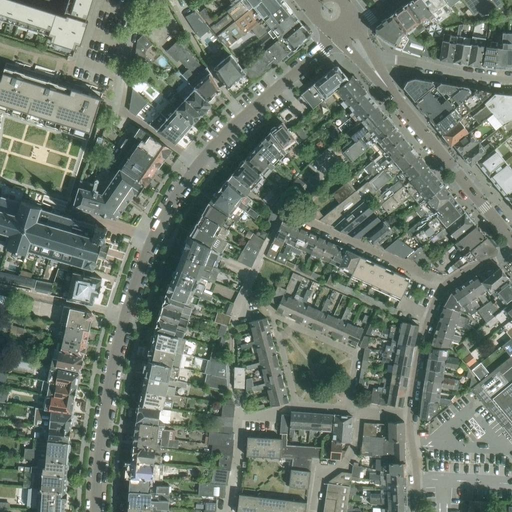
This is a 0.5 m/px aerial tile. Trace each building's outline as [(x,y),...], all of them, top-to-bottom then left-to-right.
[(0,19),(8,21),(14,0),(3,0),(0,9),(0,19)] [(18,25),(25,3),(14,0),(8,21),(18,25)] [(90,7),(69,0),(65,11),(87,17),(90,7)] [(217,35),(260,0),(239,0),(233,5),(218,17),(220,20),(214,25),(214,24),(210,27),(217,35)] [(263,18),(284,1),(283,0),(260,0),(217,35),(227,47),(250,28),(263,18)] [(434,16),(421,0),(411,0),(406,4),(424,29),(433,22),(430,19),(433,17),(434,16)] [(449,5),(444,0),(421,0),(434,16),(433,17),(437,23),(439,22),(440,22),(454,11),(449,5)] [(462,0),(474,15),(492,2),(497,8),(503,4),(500,0),(462,0)] [(258,39),(292,11),(284,1),(263,18),(250,28),(258,39)] [(28,28),(35,7),(25,3),(18,25),(28,28)] [(424,29),(406,4),(392,15),(408,36),(411,34),(413,32),(415,35),(424,29)] [(38,31),(45,10),(35,7),(28,28),(38,31)] [(205,8),(199,12),(209,24),(215,20),(205,8)] [(49,35),(56,13),(45,10),(38,31),(49,35)] [(87,17),(65,11),(64,16),(56,13),(49,35),(52,36),(51,41),(75,49),(77,44),(81,45),(88,21),(86,21),(87,17)] [(279,38),(300,21),(292,11),(271,28),(279,38)] [(186,18),(196,34),(206,26),(196,13),(186,18)] [(408,36),(392,15),(376,27),(376,34),(382,40),(382,39),(393,45),(393,46),(394,46),(394,45),(413,53),(421,55),(428,57),(431,49),(414,38),(411,34),(408,36)] [(302,42),(305,39),(307,37),(308,32),(300,21),(279,38),(280,39),(243,69),(242,70),(245,73),(251,81),(255,80),(293,49),(293,50),(302,42)] [(210,31),(206,26),(196,34),(200,38),(210,31)] [(452,62),(456,36),(443,33),(439,59),(452,62)] [(505,69),(506,33),(502,33),(502,42),(496,42),(495,68),(502,68),(505,69)] [(152,44),(142,35),(137,40),(136,48),(144,56),(146,49),(146,50),(152,44)] [(466,64),(470,45),(469,45),(470,38),(456,36),(452,62),(466,64)] [(470,45),(466,64),(480,66),(484,41),(478,40),(479,38),(472,37),(470,45)] [(495,68),(496,42),(491,41),(491,40),(486,39),(482,67),(495,68)] [(217,83),(206,67),(205,69),(177,41),(166,51),(177,62),(179,60),(188,69),(182,74),(211,104),(213,104),(216,100),(216,97),(213,95),(215,93),(217,92),(219,90),(219,88),(217,83)] [(136,48),(133,65),(142,67),(144,56),(136,48)] [(243,69),(230,54),(213,68),(226,89),(245,73),(242,70),(243,69)] [(0,181),(67,203),(90,132),(99,105),(101,99),(101,98),(103,93),(96,91),(81,86),(77,85),(58,79),(34,71),(29,70),(14,65),(6,63),(5,67),(1,79),(0,78),(0,181)] [(308,88),(301,95),(312,108),(313,109),(323,99),(348,79),(347,77),(338,67),(334,67),(308,88)] [(211,104),(182,74),(178,70),(173,75),(181,84),(175,89),(177,91),(178,91),(202,113),(210,104),(211,104)] [(151,90),(134,75),(133,82),(147,94),(150,90),(151,90)] [(344,108),(365,91),(352,76),(348,79),(323,99),(329,106),(337,99),(344,108)] [(415,78),(409,80),(407,80),(403,87),(414,101),(432,86),(433,85),(436,87),(442,83),(441,83),(440,83),(415,78)] [(147,94),(133,82),(132,89),(143,98),(147,94)] [(445,99),(461,87),(442,83),(436,87),(445,99)] [(432,86),(414,101),(426,115),(444,100),(432,86)] [(433,124),(463,101),(476,89),(461,87),(445,99),(444,100),(426,115),(433,124)] [(129,111),(136,116),(140,111),(141,109),(143,107),(143,106),(146,101),(147,101),(143,98),(132,89),(131,97),(131,100),(130,103),(129,111)] [(470,110),(491,93),(487,92),(488,91),(484,91),(476,89),(463,101),(470,110)] [(178,91),(177,91),(168,101),(171,104),(192,123),(202,113),(178,91)] [(346,132),(377,106),(365,91),(344,108),(352,116),(338,128),(343,134),(346,132)] [(453,144),(492,114),(502,106),(503,94),(495,93),(483,102),(486,105),(472,115),(469,111),(441,134),(451,146),(453,144)] [(477,161),(511,132),(511,120),(508,116),(510,95),(503,94),(502,106),(492,114),(453,144),(471,166),(477,161)] [(441,134),(469,111),(470,110),(463,101),(433,124),(441,134)] [(192,123),(171,104),(167,109),(165,108),(160,113),(162,114),(162,115),(183,133),(192,123)] [(368,131),(386,116),(383,112),(382,112),(377,106),(346,132),(355,142),(360,137),(368,130),(368,131)] [(160,112),(149,125),(156,130),(175,143),(183,133),(166,118),(162,115),(160,113),(160,112)] [(370,146),(394,126),(386,116),(368,131),(368,130),(360,137),(355,142),(344,151),(352,161),(370,147),(370,146)] [(301,141),(282,123),(278,127),(277,126),(276,127),(274,127),(271,129),(271,131),(270,132),(286,153),(301,141)] [(394,126),(374,143),(382,152),(402,135),(399,132),(394,126)] [(131,140),(161,160),(165,155),(167,155),(169,152),(169,150),(170,148),(139,128),(135,133),(131,139),(131,140)] [(286,153),(270,132),(258,144),(255,148),(273,164),(278,159),(280,160),(284,155),(286,153)] [(303,132),(298,136),(302,141),(307,136),(303,132)] [(511,132),(477,161),(505,196),(511,190),(511,132)] [(374,176),(411,146),(402,135),(382,152),(371,161),(372,161),(364,168),(368,174),(371,172),(374,176)] [(126,139),(121,147),(121,150),(153,173),(157,167),(158,168),(162,162),(161,161),(161,160),(131,140),(130,139),(126,139)] [(311,145),(307,149),(315,159),(319,155),(311,145)] [(396,174),(419,156),(416,152),(415,150),(411,146),(374,176),(374,177),(368,181),(375,191),(379,188),(396,174)] [(93,159),(98,153),(91,148),(89,155),(93,159)] [(273,164),(255,148),(251,152),(244,160),(244,161),(263,178),(264,176),(266,177),(275,166),(273,164)] [(121,150),(112,162),(119,167),(145,185),(153,173),(121,150)] [(102,165),(107,159),(102,156),(98,162),(102,165)] [(381,204),(427,166),(419,156),(396,174),(400,179),(381,194),(379,192),(381,191),(379,188),(375,191),(372,194),(381,204)] [(266,181),(263,178),(244,161),(232,174),(250,190),(251,191),(258,183),(262,186),(266,181)] [(412,195),(435,175),(427,166),(381,204),(388,214),(411,194),(412,195)] [(145,185),(119,167),(106,187),(81,180),(80,186),(74,206),(109,217),(116,219),(134,193),(137,195),(145,185)] [(250,190),(232,174),(230,177),(228,180),(227,179),(218,191),(242,209),(244,211),(246,209),(248,206),(246,205),(251,199),(246,195),(248,193),(250,190)] [(420,205),(443,185),(435,175),(412,195),(420,205)] [(298,178),(279,200),(285,205),(290,199),(304,182),(298,178)] [(343,218),(372,194),(375,191),(368,181),(367,182),(367,181),(356,190),(339,204),(323,216),(319,220),(328,224),(330,222),(334,227),(343,218)] [(339,204),(356,190),(349,181),(331,194),(339,204)] [(265,198),(263,201),(272,206),(274,203),(277,199),(283,192),(275,185),(265,198)] [(428,215),(451,195),(443,185),(420,205),(414,210),(420,218),(427,213),(428,215)] [(242,209),(218,191),(209,202),(234,220),(235,220),(237,221),(240,216),(238,215),(242,209)] [(347,233),(374,211),(373,211),(381,204),(372,194),(343,218),(334,227),(341,230),(344,228),(347,233)] [(0,243),(0,244),(1,245),(2,244),(7,245),(6,247),(13,249),(12,251),(20,254),(20,253),(26,255),(26,253),(27,253),(27,252),(29,252),(29,251),(38,254),(37,255),(39,255),(39,254),(49,257),(48,258),(50,259),(50,258),(51,258),(51,261),(58,263),(58,260),(60,261),(60,262),(61,262),(61,261),(71,264),(71,265),(72,265),(72,264),(82,267),(89,270),(92,271),(92,272),(93,271),(94,270),(93,270),(93,269),(92,269),(96,266),(97,266),(97,265),(96,265),(95,260),(96,260),(96,259),(97,260),(98,259),(97,258),(97,256),(104,258),(103,258),(106,259),(106,256),(108,248),(109,248),(109,246),(104,245),(105,242),(105,240),(104,240),(104,238),(103,238),(105,231),(106,232),(107,230),(106,230),(106,228),(104,228),(104,229),(97,227),(98,226),(96,225),(97,225),(95,224),(95,225),(93,225),(94,222),(88,220),(87,223),(85,223),(86,221),(84,221),(84,222),(74,219),(75,218),(73,218),(73,219),(71,218),(72,215),(66,213),(65,216),(63,216),(64,215),(62,214),(62,215),(52,212),(53,211),(51,211),(51,212),(42,209),(42,208),(42,207),(41,206),(41,204),(29,200),(24,199),(24,198),(23,201),(21,200),(21,202),(16,200),(16,199),(15,199),(15,200),(10,198),(10,197),(9,197),(8,198),(3,196),(3,195),(2,195),(1,197),(0,197),(0,243)] [(446,226),(464,211),(451,195),(428,215),(406,231),(410,236),(412,234),(422,246),(436,234),(436,235),(446,226)] [(234,220),(209,202),(206,207),(207,207),(203,214),(228,230),(228,229),(231,224),(232,225),(234,220)] [(317,207),(307,215),(314,218),(320,212),(317,207)] [(250,208),(246,213),(255,219),(258,215),(250,208)] [(380,220),(374,211),(347,233),(358,238),(380,220)] [(456,238),(474,223),(464,211),(446,226),(436,235),(440,239),(450,231),(456,238)] [(228,230),(203,214),(202,214),(199,215),(197,219),(198,221),(196,225),(223,240),(229,230),(228,229),(228,230)] [(285,241),(292,225),(282,221),(272,243),(281,247),(284,241),(285,241)] [(384,222),(366,236),(367,237),(366,239),(369,243),(371,242),(372,244),(377,241),(379,244),(385,239),(382,236),(390,230),(384,222)] [(223,240),(196,225),(196,226),(195,226),(193,225),(191,229),(192,231),(193,231),(192,232),(189,236),(211,247),(212,247),(218,250),(223,240)] [(293,245),(301,229),(292,225),(285,241),(288,243),(283,254),(280,252),(276,260),(285,264),(290,251),(293,245)] [(464,255),(486,237),(479,228),(476,225),(455,242),(464,255)] [(303,249),(310,233),(301,229),(293,245),(290,251),(300,255),(303,249)] [(262,230),(259,236),(265,239),(268,234),(262,230)] [(264,240),(259,236),(253,233),(248,241),(260,249),(264,240)] [(312,254),(319,238),(310,233),(303,249),(312,254)] [(182,248),(181,252),(181,254),(182,254),(182,255),(182,254),(213,266),(216,258),(218,253),(210,249),(211,247),(189,236),(185,247),(182,248)] [(495,253),(496,249),(486,237),(464,255),(454,264),(457,268),(470,261),(487,255),(495,253)] [(321,258),(328,242),(319,238),(312,254),(310,258),(319,262),(321,258)] [(397,239),(384,250),(404,259),(414,250),(397,239)] [(330,262),(337,246),(328,242),(321,258),(330,262)] [(339,266),(346,250),(337,246),(330,262),(335,264),(326,283),(332,286),(334,281),(339,272),(341,267),(339,266)] [(414,260),(425,251),(421,247),(409,258),(412,262),(414,260)] [(276,260),(280,252),(270,248),(266,256),(276,260)] [(350,277),(359,256),(346,250),(339,266),(341,267),(339,272),(350,277)] [(242,251),(237,260),(251,268),(256,258),(242,251)] [(421,263),(429,256),(425,251),(414,260),(418,265),(421,263)] [(207,280),(213,266),(182,254),(182,255),(177,267),(207,280)] [(360,281),(369,260),(359,256),(350,277),(360,281)] [(424,267),(432,260),(429,256),(421,263),(424,267)] [(370,286),(379,265),(369,260),(360,281),(370,286)] [(303,273),(305,268),(295,264),(293,268),(303,273)] [(380,291),(389,270),(379,265),(370,286),(380,291)] [(231,279),(234,272),(220,266),(217,273),(231,279)] [(67,299),(92,305),(95,295),(98,296),(101,285),(100,285),(101,279),(91,276),(91,275),(90,276),(87,275),(89,270),(82,267),(81,274),(74,272),(73,273),(67,299)] [(207,280),(177,267),(171,281),(202,293),(207,280)] [(314,272),(305,268),(303,273),(312,277),(314,272)] [(503,281),(507,277),(499,268),(485,273),(478,275),(489,292),(503,281)] [(390,296),(400,274),(389,270),(380,291),(390,296)] [(293,272),(291,277),(301,281),(303,277),(293,272)] [(323,276),(314,272),(312,277),(321,280),(323,276)] [(400,300),(410,279),(400,274),(390,296),(400,300)] [(487,290),(476,276),(468,281),(478,296),(484,304),(488,301),(483,293),(487,290)] [(480,307),(475,310),(476,311),(477,310),(486,322),(494,316),(494,315),(511,300),(511,279),(511,277),(504,282),(503,281),(489,292),(489,293),(490,292),(495,297),(493,298),(482,306),(480,307)] [(210,296),(202,293),(171,281),(166,294),(194,303),(197,304),(200,298),(207,301),(210,296)] [(478,296),(468,281),(459,287),(472,307),(475,310),(480,307),(475,299),(478,296)] [(287,290),(286,289),(278,286),(271,302),(279,305),(276,311),(286,315),(293,299),(285,295),(287,290)] [(472,307),(459,287),(451,293),(461,308),(462,307),(464,310),(465,309),(463,307),(466,305),(472,314),(476,311),(475,310),(472,307)] [(461,308),(451,293),(444,305),(458,311),(461,312),(464,310),(462,307),(461,308)] [(0,294),(0,307),(14,311),(17,299),(0,294)] [(190,315),(194,303),(166,294),(162,307),(190,315)] [(305,299),(303,298),(296,295),(294,299),(293,299),(286,315),(296,320),(305,299)] [(306,324),(313,307),(306,304),(308,297),(304,296),(303,298),(305,299),(296,320),(306,324)] [(494,316),(486,322),(490,326),(498,320),(503,326),(510,320),(511,318),(511,300),(494,315),(494,316)] [(228,315),(233,304),(226,301),(222,312),(228,315)] [(325,312),(328,306),(324,304),(322,311),(323,311),(316,328),(326,333),(333,316),(325,312)] [(444,305),(441,315),(468,324),(469,318),(460,315),(461,312),(458,311),(444,305)] [(186,326),(190,315),(162,307),(158,318),(186,327),(186,326)] [(323,311),(322,311),(313,307),(306,324),(316,328),(323,311)] [(93,314),(92,313),(88,312),(88,311),(87,311),(87,312),(71,308),(69,316),(64,315),(62,323),(62,324),(89,330),(93,314)] [(221,324),(227,326),(230,316),(228,315),(222,312),(217,311),(214,322),(221,324)] [(346,341),(353,325),(345,321),(348,315),(344,313),(341,319),(343,320),(336,337),(346,341)] [(441,315),(437,325),(455,331),(457,325),(469,329),(470,326),(468,324),(441,315)] [(343,320),(341,319),(333,316),(326,333),(336,337),(343,320)] [(187,327),(186,326),(186,327),(158,318),(154,331),(183,339),(183,338),(184,332),(185,332),(187,327)] [(269,328),(267,318),(249,322),(252,333),(269,328)] [(511,318),(510,320),(503,326),(507,331),(511,337),(511,318)] [(416,336),(418,326),(402,322),(401,328),(391,326),(390,329),(384,328),(383,330),(400,334),(400,333),(416,336)] [(86,343),(89,330),(62,324),(62,323),(58,323),(55,336),(61,337),(63,338),(64,337),(86,343)] [(224,338),(227,326),(221,324),(217,336),(224,338)] [(11,325),(9,337),(15,338),(17,326),(11,325)] [(356,346),(363,329),(353,325),(346,341),(356,346)] [(370,325),(366,334),(371,335),(374,326),(370,325)] [(454,334),(455,331),(437,325),(434,334),(459,341),(461,337),(454,334)] [(272,339),(269,328),(252,333),(254,341),(247,343),(248,347),(255,345),(255,343),(272,339)] [(414,344),(416,336),(400,333),(400,334),(383,330),(383,334),(389,335),(388,336),(392,337),(391,341),(398,343),(397,343),(414,346),(414,344)] [(186,339),(183,338),(183,339),(154,331),(152,342),(151,346),(183,354),(185,354),(185,355),(193,356),(194,350),(187,349),(186,350),(184,349),(186,339)] [(459,344),(459,341),(434,334),(431,346),(449,347),(451,342),(459,344)] [(370,336),(364,335),(359,347),(365,348),(367,348),(370,336)] [(225,351),(224,338),(217,336),(215,348),(225,351)] [(58,343),(56,350),(60,350),(61,350),(61,351),(83,356),(86,343),(64,337),(63,338),(61,337),(60,344),(58,343)] [(511,337),(502,346),(511,357),(511,355),(511,337)] [(275,349),(272,339),(255,343),(255,345),(258,354),(275,349)] [(412,356),(414,346),(397,343),(396,349),(394,349),(395,348),(388,347),(389,346),(386,345),(385,351),(395,353),(412,356)] [(465,345),(457,351),(463,359),(470,352),(465,345)] [(180,368),(183,354),(151,346),(148,361),(180,368)] [(213,361),(213,362),(226,365),(225,351),(215,348),(213,361)] [(448,350),(430,348),(428,358),(446,361),(458,364),(459,358),(447,356),(448,350)] [(79,371),(83,356),(61,351),(61,350),(60,350),(54,349),(51,365),(79,371)] [(278,360),(275,349),(258,354),(260,362),(253,364),(254,368),(261,366),(260,364),(278,360)] [(384,351),(382,361),(383,361),(394,363),(410,366),(412,356),(395,353),(385,351),(384,351)] [(471,353),(470,352),(463,359),(469,366),(476,360),(470,353),(471,353)] [(472,388),(471,389),(503,427),(511,438),(511,355),(511,357),(479,382),(478,382),(471,388),(472,388)] [(457,369),(458,364),(446,361),(428,358),(426,369),(444,372),(445,366),(457,369)] [(227,379),(226,365),(213,362),(213,361),(209,360),(206,374),(227,379)] [(263,375),(280,371),(278,360),(260,364),(261,366),(263,375)] [(177,381),(180,368),(148,361),(145,375),(177,381)] [(472,369),(481,380),(490,373),(481,362),(472,369)] [(408,376),(410,366),(394,363),(392,373),(408,376)] [(48,367),(45,380),(48,381),(47,382),(77,387),(79,373),(50,367),(48,367)] [(244,388),(245,368),(235,367),(234,387),(244,388)] [(443,377),(444,372),(426,369),(424,379),(459,385),(459,381),(443,377)] [(283,381),(280,371),(263,375),(265,383),(258,385),(259,389),(266,387),(266,386),(283,381)] [(407,386),(408,376),(392,373),(391,379),(383,378),(382,382),(384,382),(407,386)] [(228,391),(227,379),(206,374),(204,386),(228,391)] [(471,388),(478,382),(472,374),(471,378),(469,387),(471,387),(471,388)] [(187,383),(177,381),(145,375),(142,390),(174,395),(176,386),(186,387),(187,383)] [(458,390),(459,385),(424,379),(422,389),(440,393),(441,387),(453,389),(453,390),(458,390)] [(74,400),(77,387),(47,382),(48,381),(43,380),(41,394),(47,395),(74,400)] [(286,392),(283,381),(266,386),(266,387),(269,396),(286,392)] [(405,396),(407,386),(384,382),(383,388),(378,387),(378,389),(377,389),(377,391),(381,392),(389,393),(405,396)] [(389,393),(388,399),(380,398),(381,392),(377,391),(377,389),(373,388),(370,403),(387,406),(387,404),(403,407),(405,396),(389,393)] [(439,398),(440,393),(422,389),(421,395),(421,399),(447,404),(451,401),(452,400),(439,398)] [(181,396),(174,395),(142,390),(139,404),(171,409),(172,401),(180,402),(181,396)] [(289,402),(286,392),(269,396),(271,407),(289,402)] [(72,413),(74,400),(47,395),(45,409),(46,409),(72,413)] [(433,418),(453,403),(451,401),(447,404),(421,399),(419,418),(433,418)] [(138,406),(136,422),(165,426),(169,426),(172,411),(138,406)] [(72,414),(72,413),(46,409),(46,412),(41,412),(41,415),(43,415),(43,417),(42,417),(41,426),(70,429),(72,414)] [(300,429),(301,412),(291,412),(289,434),(294,434),(294,429),(300,429)] [(310,430),(312,413),(301,412),(300,429),(299,435),(304,435),(304,430),(310,430)] [(321,431),(322,414),(312,413),(310,430),(309,436),(313,436),(314,430),(321,431)] [(331,432),(332,415),(322,414),(321,431),(331,432)] [(342,442),(344,416),(334,415),(332,441),(342,442)] [(350,443),(352,427),(353,417),(344,416),(342,442),(350,443)] [(220,417),(218,432),(232,433),(233,419),(220,417)] [(164,429),(165,426),(136,422),(135,430),(134,435),(174,440),(175,430),(164,429)] [(363,436),(362,452),(372,453),(372,454),(382,455),(382,439),(404,438),(404,426),(404,422),(402,422),(385,422),(385,434),(388,434),(388,437),(382,437),(376,437),(363,436)] [(376,424),(364,423),(363,436),(376,437),(376,424)] [(35,432),(34,438),(40,438),(40,439),(69,442),(70,429),(41,426),(41,432),(35,432)] [(234,433),(232,433),(218,432),(209,431),(207,444),(233,447),(234,439),(234,433)] [(282,434),(281,438),(280,458),(292,459),(291,469),(311,471),(312,458),(320,458),(321,448),(295,446),(286,445),(286,439),(286,434),(282,434)] [(134,435),(133,445),(161,448),(162,448),(162,446),(178,448),(179,441),(174,440),(134,435)] [(255,456),(256,437),(247,436),(246,456),(255,456)] [(263,457),(265,437),(256,437),(255,456),(263,457)] [(272,457),(273,438),(265,437),(263,457),(272,457)] [(281,438),(273,438),(272,457),(280,458),(281,438)] [(405,453),(404,438),(382,439),(382,455),(389,454),(389,456),(405,455),(405,453)] [(70,442),(69,442),(40,439),(40,449),(25,448),(24,457),(38,459),(68,462),(68,457),(69,457),(70,442)] [(340,460),(341,449),(342,442),(332,441),(331,441),(330,459),(340,460)] [(160,455),(161,448),(133,445),(132,461),(160,464),(161,455),(160,455)] [(212,445),(212,453),(220,454),(233,455),(233,447),(212,445)] [(218,469),(230,470),(233,455),(220,454),(219,469),(218,469)] [(405,463),(405,455),(389,456),(390,463),(405,463)] [(66,476),(68,462),(38,459),(38,467),(36,466),(36,467),(31,466),(31,468),(18,466),(18,471),(35,473),(66,476)] [(376,459),(375,470),(380,471),(383,471),(405,476),(405,463),(390,463),(383,463),(383,459),(377,459),(376,459)] [(130,477),(130,478),(154,480),(154,479),(162,480),(164,465),(160,464),(132,461),(130,477)] [(362,476),(363,467),(360,466),(353,465),(351,473),(351,476),(352,476),(359,477),(360,478),(360,476),(362,476)] [(227,484),(229,477),(230,470),(218,469),(219,469),(214,468),(214,469),(212,476),(211,483),(226,484),(227,484)] [(310,480),(311,471),(291,469),(290,477),(310,480)] [(406,486),(405,476),(383,471),(380,471),(380,475),(369,474),(369,479),(375,480),(375,479),(380,480),(406,486)] [(351,480),(352,476),(351,476),(351,473),(343,472),(343,474),(341,473),(329,482),(329,483),(328,483),(323,511),(345,511),(350,486),(351,480)] [(66,476),(35,473),(33,488),(65,490),(66,485),(68,483),(68,478),(66,476)] [(290,477),(289,486),(308,489),(310,480),(290,477)] [(130,478),(130,492),(150,493),(150,492),(156,492),(156,493),(159,493),(169,493),(169,486),(153,485),(154,480),(130,478)] [(406,495),(406,486),(380,480),(375,479),(375,480),(374,483),(387,486),(387,490),(387,491),(406,495)] [(225,497),(226,484),(211,483),(204,483),(203,496),(206,496),(217,496),(225,497)] [(65,492),(65,490),(33,488),(31,488),(30,498),(29,507),(36,507),(36,509),(64,511),(65,500),(67,498),(67,494),(65,492)] [(406,504),(406,495),(387,491),(387,490),(381,489),(380,494),(370,494),(370,498),(375,499),(381,499),(406,504)] [(128,493),(127,498),(129,499),(129,506),(162,508),(168,508),(169,500),(169,493),(159,493),(156,493),(156,492),(150,492),(150,493),(130,492),(128,493)] [(239,494),(236,511),(245,511),(248,495),(240,494),(239,494)] [(254,511),(256,496),(248,495),(245,511),(254,511)] [(262,511),(264,497),(256,496),(254,511),(262,511)] [(271,511),(273,498),(264,497),(262,511),(271,511)] [(279,511),(281,499),(273,498),(271,511),(279,511)] [(401,511),(406,511),(406,504),(381,499),(375,499),(370,498),(370,504),(382,504),(382,503),(388,505),(388,509),(401,511)] [(287,511),(289,500),(281,499),(279,511),(287,511)] [(296,511),(298,501),(289,500),(287,511),(296,511)] [(486,511),(488,506),(487,505),(487,501),(469,500),(468,511),(486,511)] [(298,501),(296,511),(305,511),(307,502),(298,501)] [(216,503),(206,502),(206,510),(216,511),(216,503)] [(347,503),(345,511),(361,511),(361,509),(352,509),(353,504),(347,503)]
